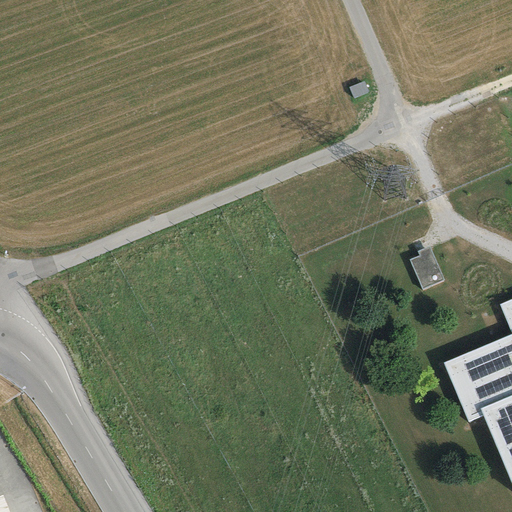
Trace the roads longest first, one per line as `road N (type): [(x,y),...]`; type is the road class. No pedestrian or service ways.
road 1 (unclassified): [(348,0),(401,125),(22,277),(0,295)]
road 2 (tertiary): [(121,511),(47,386),(0,339)]
